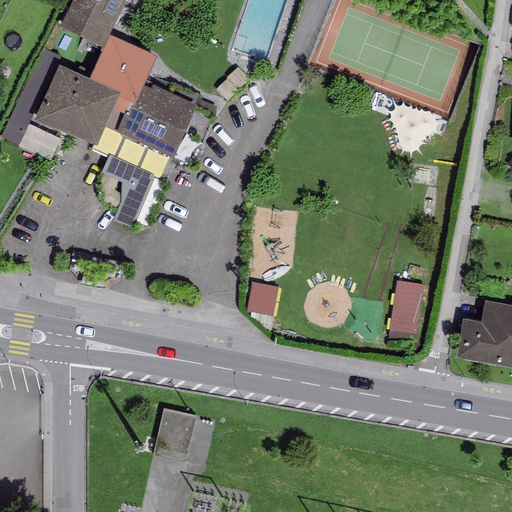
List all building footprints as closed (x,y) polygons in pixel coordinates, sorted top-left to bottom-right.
[(0,0),(0,17),(8,0),(0,0)] [(124,0),(64,0),(51,28),(101,51),(124,0)] [(58,69),(34,125),(94,150),(108,130),(174,162),(197,109),(146,87),(157,67),(112,40),(89,81),(58,69)] [(143,230),(59,216),(50,261),(125,277),(143,230)] [(399,280),(394,335),(422,337),(427,282),(399,280)] [(255,281),(251,310),(277,314),(282,285),(255,281)] [(511,310),(466,302),(454,361),(511,372),(511,310)] [(195,418),(163,411),(153,458),(185,465),(195,418)]
